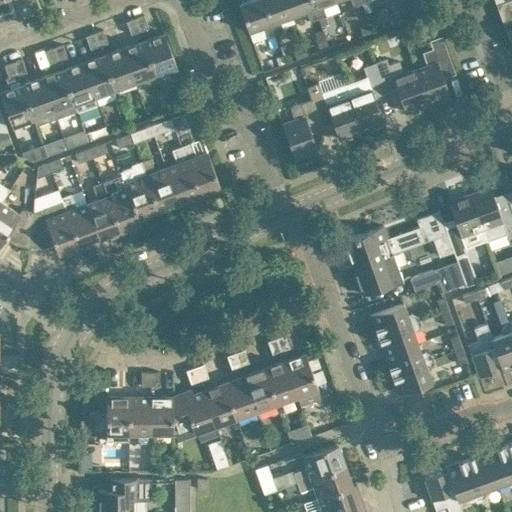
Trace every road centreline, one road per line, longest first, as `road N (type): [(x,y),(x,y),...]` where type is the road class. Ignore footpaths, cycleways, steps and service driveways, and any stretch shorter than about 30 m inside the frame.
road 1 (unclassified): [(73,331),(101,300),(152,271),(283,215)]
road 2 (unclassified): [(283,215),(240,102),(209,76),(182,0)]
road 3 (unclassified): [(296,210),(511,119)]
road 4 (residential): [(113,358),(184,356),(330,304)]
road 5 (unclassified): [(47,481),(50,389),(73,331)]
road 6 (residential): [(381,446),(330,304)]
road 7 (residential): [(0,47),(130,0)]
road 8 (residential): [(381,446),(511,405)]
road 9 (unclassified): [(511,102),(483,22),(454,0)]
